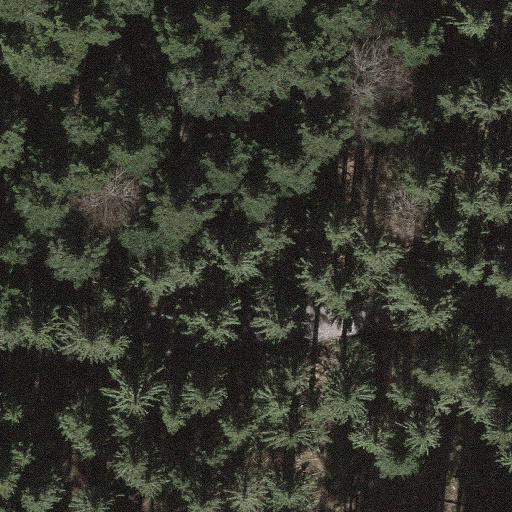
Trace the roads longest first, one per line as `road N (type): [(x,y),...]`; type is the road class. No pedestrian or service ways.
road 1 (track): [(0,382),(393,303),(511,299)]
road 2 (track): [(98,0),(0,118)]
